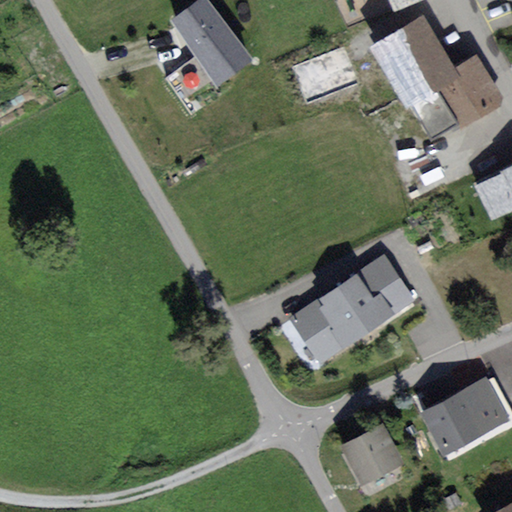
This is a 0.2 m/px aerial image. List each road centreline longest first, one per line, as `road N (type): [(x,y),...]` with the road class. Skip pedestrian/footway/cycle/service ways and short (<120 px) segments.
road 1 (unclassified): [(290,429),(41,0)]
road 2 (track): [(0,492),(51,500),(126,493),(290,429)]
road 3 (residential): [(511,328),(290,429)]
